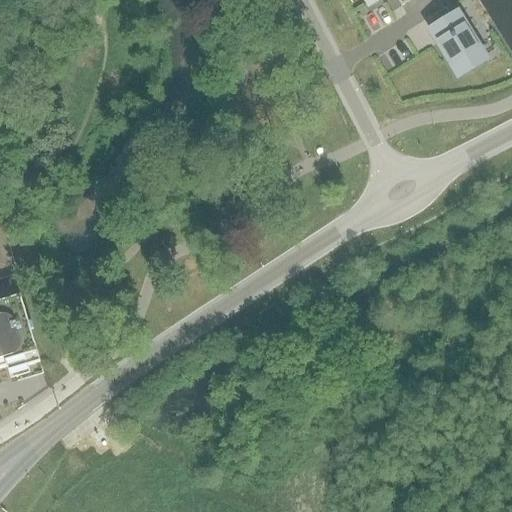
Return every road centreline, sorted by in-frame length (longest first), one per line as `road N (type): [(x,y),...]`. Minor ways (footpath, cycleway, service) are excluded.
road 1 (secondary): [(55,427),(139,363),(400,198)]
road 2 (unclassified): [(400,198),(299,0)]
road 3 (secondary): [(400,198),(511,134)]
